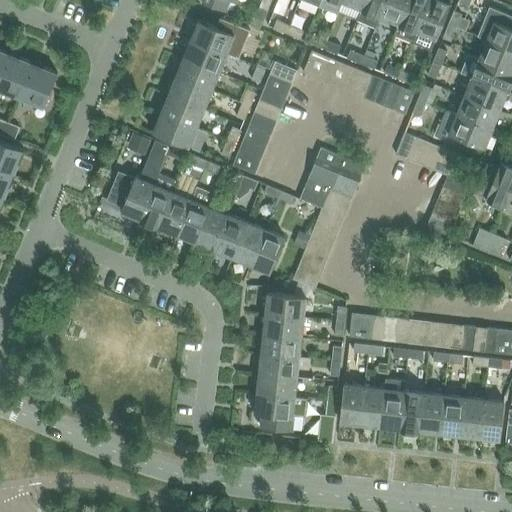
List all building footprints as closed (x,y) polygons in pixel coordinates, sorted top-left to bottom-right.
[(202,0),(233,12),(238,0),(202,0)] [(271,0),(262,0),(259,7),(267,10),(271,0)] [(342,1),(343,2),(343,0),(321,0),(321,3),(319,8),(336,15),(342,1)] [(343,0),(343,2),(361,9),(365,0),(343,0)] [(376,26),(380,17),(386,0),(365,0),(361,9),(357,19),(376,26)] [(386,0),(380,17),(399,25),(408,0),(386,0)] [(395,34),(413,41),(429,0),(408,0),(399,25),(395,34)] [(442,0),(429,0),(413,41),(432,49),(450,3),(442,0)] [(477,36),(486,40),(511,50),(511,15),(489,6),(477,36)] [(265,14),(256,10),(250,24),(259,28),(265,14)] [(454,11),(449,24),(457,28),(462,14),(454,11)] [(273,28),(287,34),(290,25),(276,19),(273,28)] [(199,20),(191,39),(228,54),(236,35),(199,20)] [(457,28),(449,24),(443,38),(451,41),(457,28)] [(290,25),(287,34),(301,39),(304,31),(290,25)] [(328,36),(334,39),(338,30),(332,28),(328,36)] [(310,43),(324,49),(327,40),(314,35),(310,43)] [(191,39),(183,57),(220,72),(228,54),(191,39)] [(327,40),(324,49),(338,54),(341,46),(327,40)] [(511,50),(486,40),(479,58),(511,71),(511,50)] [(439,48),(433,61),(442,65),(442,63),(448,66),(452,57),(446,55),(447,51),(439,48)] [(0,73),(8,54),(0,50),(0,73)] [(303,72),(323,81),(332,58),(312,50),(303,72)] [(347,58),(360,63),(364,55),(351,50),(347,58)] [(0,73),(0,87),(19,95),(32,63),(8,54),(0,73)] [(364,55),(360,63),(374,69),(378,61),(364,55)] [(183,57),(176,76),(213,91),(220,72),(183,57)] [(323,81),(333,85),(342,62),(332,58),(323,81)] [(461,72),(471,77),(507,91),(511,79),(511,71),(479,58),(475,69),(464,65),(461,72)] [(275,61),(270,74),(292,83),(297,70),(275,61)] [(442,65),(433,61),(428,75),(436,78),(442,65)] [(333,85),(343,89),(352,66),(342,62),(333,85)] [(32,63),(19,95),(43,105),(56,73),(32,63)] [(266,68),(258,65),(252,80),(260,83),(266,68)] [(384,73),(398,79),(401,70),(388,65),(384,73)] [(343,89),(353,93),(362,70),(352,66),(343,89)] [(238,78),(240,73),(234,70),(231,76),(238,78)] [(353,93),(364,97),(373,75),(362,70),(353,93)] [(401,70),(398,79),(412,84),(415,76),(401,70)] [(270,74),(260,99),(282,107),(292,83),(270,74)] [(364,97),(374,101),(383,79),(373,75),(364,97)] [(176,76),(168,94),(205,109),(213,91),(176,76)] [(471,77),(464,95),(500,110),(507,91),(471,77)] [(374,101),(384,105),(393,83),(383,79),(374,101)] [(384,105),(395,109),(404,87),(393,83),(384,105)] [(424,85),(418,98),(427,102),(427,101),(432,103),(437,90),(424,85)] [(404,87),(395,109),(405,114),(414,92),(404,87)] [(248,89),(242,102),(251,105),(256,92),(248,89)] [(168,94),(161,113),(198,128),(205,109),(168,94)] [(464,95),(456,113),(492,128),(500,110),(464,95)] [(427,102),(418,98),(413,112),(421,115),(427,102)] [(260,99),(255,112),(276,121),(282,107),(260,99)] [(251,105),(242,102),(236,116),(245,120),(251,105)] [(492,128),(456,113),(445,109),(439,123),(438,123),(432,137),(439,140),(440,138),(457,144),(460,137),(484,147),(492,129),(492,128)] [(255,112),(249,125),(271,134),(276,121),(255,112)] [(198,128),(161,113),(153,131),(190,147),(199,150),(207,131),(198,128)] [(0,133),(3,135),(8,122),(0,118),(0,133)] [(8,122),(3,135),(14,140),(20,127),(8,122)] [(249,125),(244,138),(266,147),(271,134),(249,125)] [(233,126),(227,139),(236,142),(241,129),(233,126)] [(127,148),(143,155),(150,139),(133,132),(127,148)] [(395,154),(408,159),(417,137),(404,132),(395,154)] [(408,159),(421,164),(430,142),(417,137),(408,159)] [(266,147),(244,138),(233,164),(255,173),(266,147)] [(156,139),(149,157),(163,163),(167,154),(166,153),(170,145),(156,139)] [(236,142),(227,139),(222,153),(230,157),(236,142)] [(0,140),(0,168),(13,174),(22,150),(0,140)] [(421,164),(434,170),(443,148),(430,142),(421,164)] [(170,145),(166,153),(167,154),(180,159),(184,150),(170,145)] [(321,147),(305,187),(327,196),(331,186),(339,166),(343,156),(321,147)] [(447,175),(443,186),(466,195),(471,184),(450,176),(459,154),(443,148),(434,170),(447,175)] [(190,163),(193,164),(189,175),(182,172),(173,191),(158,227),(177,234),(192,198),(191,198),(199,179),(198,179),(202,168),(203,169),(207,160),(193,155),(190,163)] [(365,165),(343,156),(339,166),(361,175),(365,165)] [(221,166),(207,160),(203,169),(217,174),(221,166)] [(485,198),(504,205),(511,185),(511,166),(500,161),(498,166),(487,162),(474,192),(486,197),(485,198)] [(339,166),(331,186),(353,196),(361,175),(339,166)] [(0,168),(0,196),(3,197),(13,174),(0,168)] [(222,176),(240,183),(244,175),(225,168),(222,176)] [(140,219),(155,183),(135,175),(134,178),(119,172),(108,199),(123,205),(120,211),(140,219)] [(158,227),(173,191),(177,181),(159,173),(155,183),(140,219),(158,227)] [(244,175),(240,183),(254,189),(258,181),(244,175)] [(264,193),(278,199),(281,191),(267,185),(264,193)] [(177,234),(195,242),(210,206),(215,193),(197,186),(192,198),(177,234)] [(331,186),(327,196),(349,206),(353,196),(331,186)] [(443,186),(439,196),(462,205),(466,195),(443,186)] [(300,198),(322,207),(327,196),(305,187),(300,198)] [(281,191),(278,199),(291,204),(294,196),(281,191)] [(327,196),(322,207),(345,216),(349,206),(327,196)] [(439,196),(435,206),(458,215),(462,205),(439,196)] [(195,242),(214,249),(229,213),(210,206),(195,242)] [(435,206),(431,216),(454,225),(458,215),(435,206)] [(322,207),(319,216),(341,225),(345,216),(322,207)] [(214,249),(232,257),(247,221),(229,213),(214,249)] [(319,216),(314,227),(337,236),(341,225),(319,216)] [(454,225),(431,216),(426,226),(449,236),(454,225)] [(232,257),(251,264),(265,228),(247,221),(232,257)] [(311,235),(310,237),(332,246),(337,236),(314,227),(311,235)] [(265,228),(251,264),(270,272),(285,236),(265,228)] [(473,245),(485,250),(492,233),(480,228),(473,245)] [(300,231),(295,245),(305,249),(306,247),(310,237),(311,235),(300,231)] [(492,233),(485,250),(500,256),(507,239),(492,233)] [(310,237),(306,247),(329,256),(332,246),(310,237)] [(305,249),(302,257),(324,266),(329,256),(306,247),(305,249)] [(302,257),(298,268),(320,277),(324,266),(302,257)] [(320,277),(298,268),(293,279),(316,287),(320,277)] [(268,292),(265,313),(304,317),(306,296),(268,292)] [(338,306),(337,320),(345,321),(347,307),(338,306)] [(349,336),(372,338),(375,315),(352,312),(349,336)] [(265,313),(263,332),(302,337),(304,317),(265,313)] [(372,338),(383,340),(386,316),(375,315),(372,338)] [(383,340),(394,341),(397,317),(386,316),(383,340)] [(394,341),(405,342),(408,318),(397,317),(394,341)] [(405,342),(428,345),(430,321),(408,318),(405,342)] [(345,321),(337,320),(335,335),(344,336),(345,321)] [(428,345),(439,346),(442,322),(430,321),(428,345)] [(439,346),(450,347),(453,323),(442,322),(439,346)] [(450,347),(461,348),(464,325),(453,323),(450,347)] [(461,348),(472,349),(475,326),(464,325),(461,348)] [(472,349),(484,351),(486,327),(475,326),(472,349)] [(484,351),(495,352),(497,328),(486,327),(484,351)] [(511,329),(497,328),(495,352),(511,353),(511,329)] [(263,332),(261,352),(299,357),(302,337),(263,332)] [(354,352),(367,353),(368,344),(355,343),(354,352)] [(368,344),(367,353),(383,355),(384,346),(368,344)] [(334,345),(332,359),(341,360),(343,346),(334,345)] [(394,356),(407,358),(408,349),(395,347),(394,356)] [(408,349),(407,358),(423,359),(424,350),(408,349)] [(261,352),(259,372),(297,376),(299,357),(261,352)] [(433,360),(447,362),(448,353),(434,352),(433,360)] [(448,353),(447,362),(463,363),(463,355),(448,353)] [(473,365),(487,366),(489,358),(474,356),(473,365)] [(489,358),(487,366),(502,368),(503,363),(503,359),(489,358)] [(341,360),(332,359),(330,375),(339,376),(341,360)] [(385,373),(386,364),(378,363),(377,372),(385,373)] [(259,372),(257,392),(295,396),(297,376),(259,372)] [(340,422),(360,424),(365,384),(344,382),(340,422)] [(360,424),(380,426),(385,387),(365,384),(360,424)] [(329,385),(328,399),(337,400),(338,386),(329,385)] [(380,426),(400,428),(404,389),(385,387),(380,426)] [(400,428),(420,430),(424,391),(404,389),(400,428)] [(420,430),(440,433),(444,393),(424,391),(420,430)] [(295,396),(257,392),(254,412),(260,413),(259,428),(293,432),(294,417),(293,417),(293,414),(305,415),(307,397),(295,396)] [(440,433),(459,435),(464,395),(444,393),(440,433)] [(459,435),(479,437),(484,397),(464,395),(459,435)] [(484,397),(479,437),(500,439),(504,400),(484,397)] [(337,400),(328,399),(326,414),(335,415),(337,400)]
